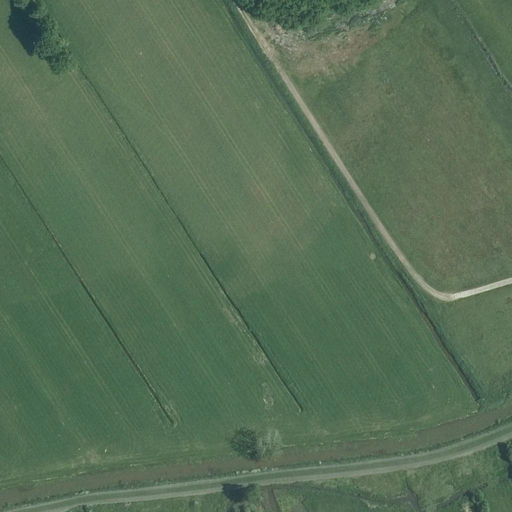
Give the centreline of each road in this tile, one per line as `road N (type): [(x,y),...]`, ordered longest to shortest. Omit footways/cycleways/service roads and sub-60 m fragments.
road 1 (track): [(511,426),(413,460),(40,511)]
road 2 (track): [(511,279),(450,294),(406,281),(230,0)]
